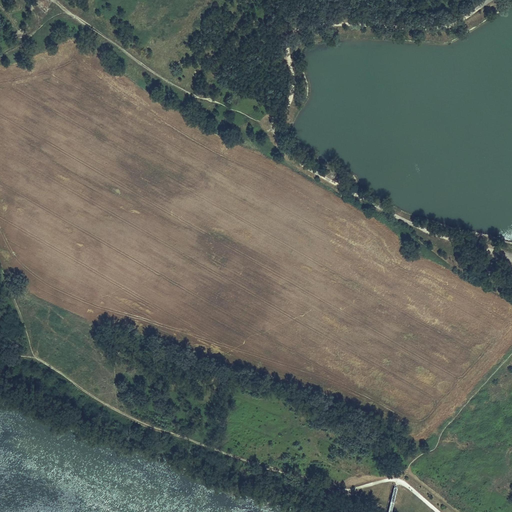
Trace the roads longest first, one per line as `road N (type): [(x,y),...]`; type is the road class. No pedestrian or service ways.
road 1 (track): [(0,347),(38,359),(151,427),(343,491)]
road 2 (track): [(200,98),(57,0)]
